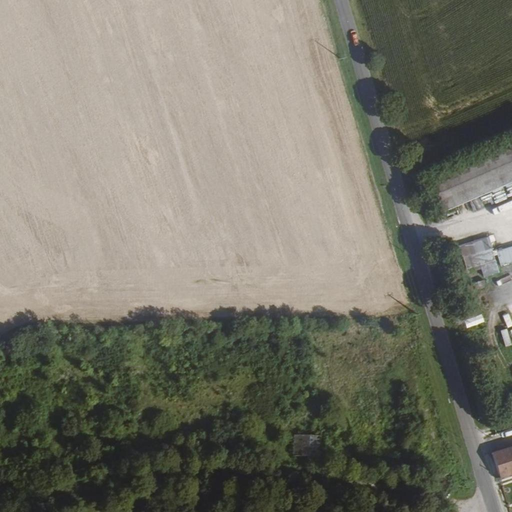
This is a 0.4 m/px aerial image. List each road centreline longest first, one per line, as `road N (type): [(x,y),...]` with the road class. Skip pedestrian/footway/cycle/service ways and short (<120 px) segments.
road 1 (tertiary): [(494,511),(340,0)]
road 2 (track): [(0,487),(15,503),(143,480),(298,475),(492,506)]
